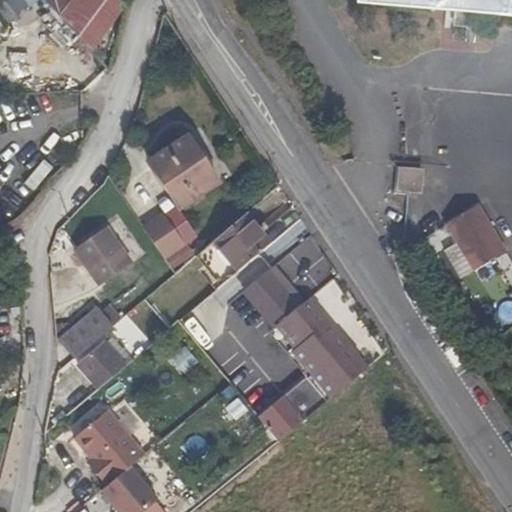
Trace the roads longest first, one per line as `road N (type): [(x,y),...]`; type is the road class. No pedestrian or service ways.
road 1 (tertiary): [(185,0),(511,489)]
road 2 (residential): [(15,511),(39,406),(40,234),(112,120),(147,0)]
